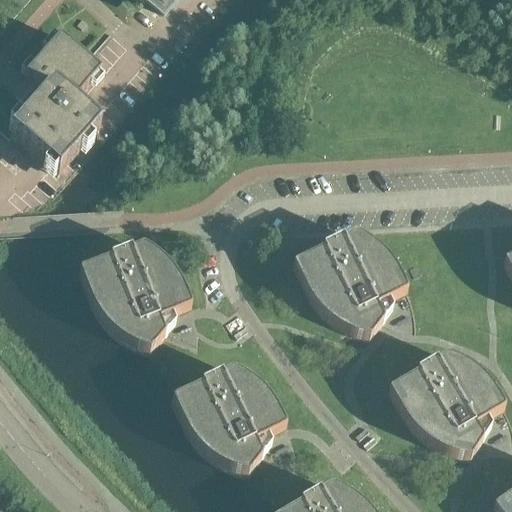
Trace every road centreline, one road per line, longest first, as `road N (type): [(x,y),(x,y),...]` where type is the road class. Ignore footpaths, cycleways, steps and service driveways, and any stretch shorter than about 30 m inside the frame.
road 1 (residential): [(511,197),(271,211),(232,242),(228,276),(276,350),(413,511)]
road 2 (unclassified): [(83,511),(0,425)]
